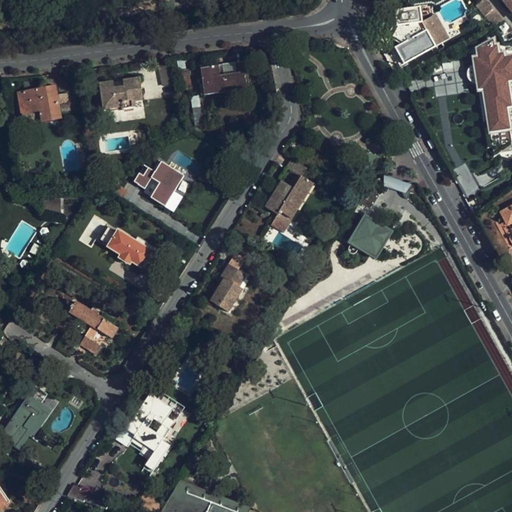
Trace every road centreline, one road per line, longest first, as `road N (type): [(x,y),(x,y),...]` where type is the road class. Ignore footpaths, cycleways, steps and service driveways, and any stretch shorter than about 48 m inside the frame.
road 1 (residential): [(273,29),(288,129),(115,394)]
road 2 (tertiary): [(511,320),(336,19)]
road 3 (tertiary): [(273,29),(0,62)]
road 4 (residential): [(115,394),(43,511)]
